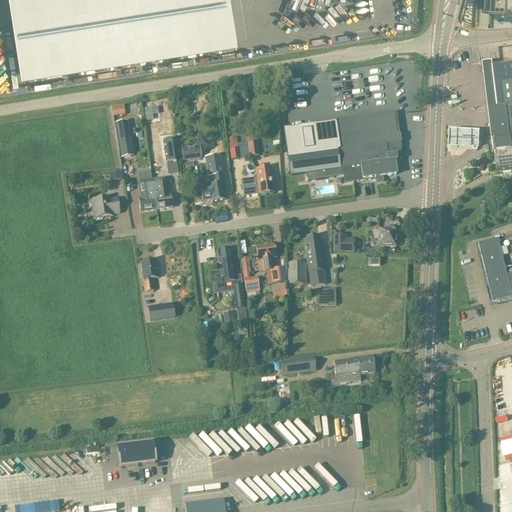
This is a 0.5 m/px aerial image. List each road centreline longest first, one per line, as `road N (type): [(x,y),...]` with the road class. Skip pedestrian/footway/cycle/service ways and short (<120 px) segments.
road 1 (unclassified): [(0,111),(440,39)]
road 2 (unknown): [(251,0),(251,45),(23,83),(10,76),(2,0)]
road 3 (unclassified): [(145,236),(433,195)]
road 4 (unknown): [(343,511),(339,479),(311,460),(181,476),(146,491)]
road 5 (secondary): [(426,363),(433,195)]
road 6 (unclassified): [(487,511),(482,354)]
road 7 (secondary): [(433,195),(440,39)]
road 8 (secondary): [(428,511),(426,363)]
road 9 (unknown): [(146,491),(0,493)]
